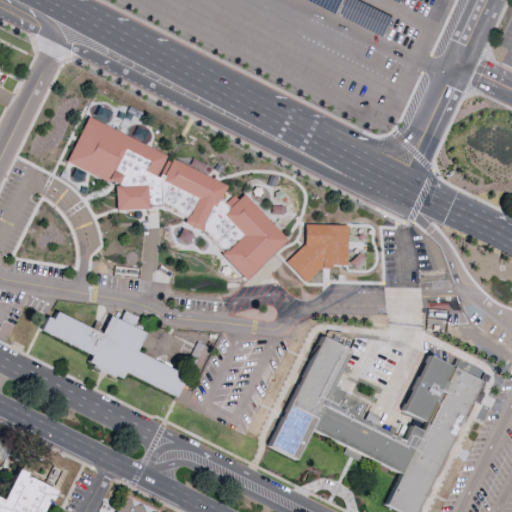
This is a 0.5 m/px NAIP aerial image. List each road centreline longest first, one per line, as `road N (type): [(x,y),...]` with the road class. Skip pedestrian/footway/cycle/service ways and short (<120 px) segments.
road 1 (secondary): [(393,191),(341,184),(57,46)]
road 2 (residential): [(0,408),(208,511)]
road 3 (residential): [(184,455),(0,363)]
road 4 (residential): [(303,511),(184,455)]
road 5 (secondary): [(507,238),(393,191)]
road 6 (secondary): [(265,126),(157,71)]
